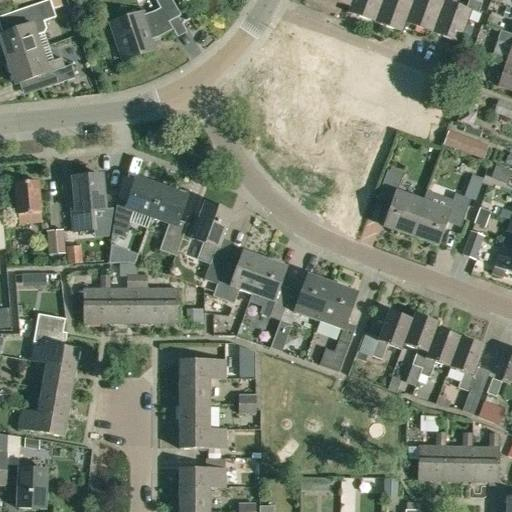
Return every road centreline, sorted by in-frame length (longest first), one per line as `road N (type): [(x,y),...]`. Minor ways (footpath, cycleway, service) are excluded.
road 1 (residential): [(511,309),(304,231),(253,184),(192,86)]
road 2 (residential): [(267,8),(458,78)]
road 3 (secondary): [(0,125),(94,117),(192,86)]
road 4 (residential): [(141,511),(127,390)]
